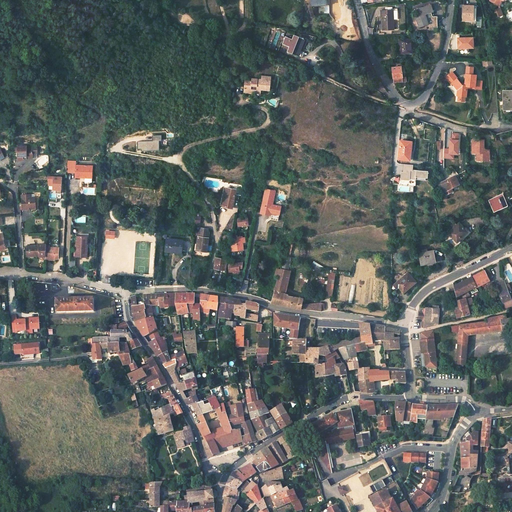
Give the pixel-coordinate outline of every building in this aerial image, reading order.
[(473,3),(463,3),(463,18),(473,18),(473,3)] [(433,5),(420,9),(422,15),(418,16),(422,27),(431,25),(431,26),(438,28),(439,17),(435,16),(434,13),(438,12),(437,10),(435,10),(433,5)] [(394,10),(381,11),(381,16),(382,16),(383,30),(394,30),(394,10)] [(304,38),(293,33),(286,51),(297,55),(304,38)] [(473,37),(459,37),(459,47),(474,47),(473,37)] [(411,39),(399,39),(399,49),(412,48),(411,39)] [(402,66),(393,67),(394,77),(395,77),(396,82),(403,81),(403,78),(403,76),(402,66)] [(464,85),(464,86),(462,87),(459,84),(457,83),(457,81),(457,80),(457,79),(452,72),(445,77),(450,84),(451,83),(453,85),(456,86),(459,90),(457,91),(456,97),(457,97),(463,98),(464,98),(465,95),(465,93),(464,90),(465,89),(468,90),(469,88),(474,89),(476,77),(471,76),(472,69),(466,68),(464,85)] [(271,87),(270,75),(261,76),(261,79),(251,80),(251,83),(247,83),(247,87),(246,87),(246,94),(253,94),(253,92),(262,91),(262,88),(271,87)] [(511,89),(502,90),(504,111),(511,110),(511,89)] [(453,132),(451,132),(450,154),(459,154),(460,140),(458,140),(459,134),(453,134),(453,132)] [(153,136),(153,141),(140,142),(140,149),(145,149),(145,151),(162,151),(162,136),(153,136)] [(483,140),(472,139),(472,153),(477,153),(476,160),(482,160),(482,159),(488,159),(488,152),(486,152),(483,148),(483,140)] [(411,142),(400,140),(398,159),(410,161),(410,154),(411,142)] [(28,145),(19,145),(19,159),(25,159),(25,158),(34,157),(34,146),(28,147),(28,145)] [(79,160),(71,159),(70,170),(78,171),(77,175),(83,176),(83,173),(89,174),(89,177),(94,177),(95,166),(79,164),(79,160)] [(428,171),(412,170),(413,165),(404,164),(403,172),(401,171),(400,179),(410,180),(410,179),(425,180),(426,178),(427,178),(428,171)] [(61,192),(62,170),(48,170),(47,184),(52,184),(52,188),(56,189),(56,192),(61,192)] [(440,183),(444,192),(459,184),(455,176),(440,183)] [(236,190),(226,188),(223,206),(231,208),(233,199),(234,200),(236,190)] [(275,191),(265,189),(263,200),(264,200),(263,205),(262,204),(260,213),(270,215),(269,218),(277,220),(280,206),(272,204),(275,191)] [(19,194),(20,209),(34,208),(33,197),(28,198),(28,193),(19,194)] [(502,194),(489,200),(494,211),(498,209),(498,208),(505,205),(503,201),(505,201),(502,194)] [(248,217),(237,218),(238,227),(248,226),(248,217)] [(456,242),(467,232),(458,223),(448,233),(456,242)] [(208,228),(199,227),(196,250),(211,252),(212,245),(207,245),(209,232),(208,228)] [(230,251),(243,249),(242,242),(245,241),(245,238),(242,238),(242,237),(237,237),(237,235),(233,236),(230,251)] [(76,249),(76,257),(87,257),(88,247),(87,247),(87,236),(80,236),(80,240),(76,240),(76,249)] [(183,241),(167,239),(165,251),(173,252),(173,250),(182,251),(183,241)] [(39,244),(39,245),(27,246),(28,256),(39,255),(39,256),(45,256),(45,245),(45,244),(39,244)] [(57,257),(58,246),(49,246),(49,245),(45,245),(45,258),(52,259),(52,257),(57,257)] [(423,253),(419,253),(421,262),(434,260),(433,251),(427,252),(426,250),(422,250),(423,253)] [(225,270),(226,259),(215,258),(214,268),(215,269),(215,270),(224,272),(224,270),(225,270)] [(288,270),(289,263),(282,262),(280,268),(288,270)] [(319,271),(321,266),(314,262),(311,267),(319,271)] [(242,263),(228,264),(229,272),(239,271),(239,268),(242,268),(242,263)] [(276,284),(284,286),(288,270),(280,268),(276,284)] [(488,280),(489,279),(484,270),(472,277),(476,285),(476,286),(488,280)] [(416,282),(408,273),(395,283),(404,293),(408,289),(416,282)] [(472,277),(454,286),(456,296),(476,285),(472,277)] [(335,279),(328,278),(326,295),(333,296),(335,279)] [(503,282),(495,284),(505,308),(511,305),(511,302),(508,292),(507,292),(505,286),(503,282)] [(283,293),(284,286),(276,284),(274,291),(283,293)] [(303,303),(304,298),(292,296),(292,295),(286,294),(283,293),(274,291),(271,300),(271,303),(290,307),(302,309),(303,303)] [(142,295),(144,303),(144,305),(147,319),(153,317),(157,316),(158,316),(158,315),(159,315),(163,315),(161,309),(159,305),(159,298),(168,298),(168,294),(142,295)] [(161,309),(166,308),(166,306),(174,306),(174,294),(168,294),(168,298),(159,298),(159,305),(161,309)] [(188,313),(194,313),(194,318),(195,318),(194,320),(198,320),(198,321),(200,322),(200,311),(200,309),(200,310),(200,305),(194,305),(194,294),(190,294),(176,294),(176,305),(177,305),(179,315),(181,314),(188,313)] [(200,311),(210,312),(210,310),(208,310),(209,296),(201,295),(201,296),(200,296),(200,305),(200,310),(200,309),(200,311)] [(135,322),(147,319),(144,305),(137,306),(136,301),(135,296),(130,297),(132,314),(135,322)] [(210,310),(213,311),(213,315),(217,316),(218,304),(218,297),(209,296),(208,310),(210,310)] [(229,320),(231,312),(234,313),(235,306),(239,306),(239,304),(240,303),(239,300),(221,298),(220,304),(219,309),(218,318),(229,320)] [(470,317),(466,298),(462,300),(462,299),(457,300),(459,309),(461,317),(462,319),(470,317)] [(93,299),(56,299),(56,312),(93,312),(93,299)] [(256,314),(256,315),(245,313),(246,309),(259,311),(259,306),(255,303),(247,302),(243,301),(243,304),(241,304),(240,303),(239,304),(239,306),(235,306),(234,313),(235,316),(240,317),(240,319),(257,322),(258,315),(256,314)] [(321,303),(303,303),(302,309),(309,310),(311,310),(315,310),(317,311),(321,312),(321,303)] [(440,324),(439,309),(425,307),(425,308),(427,327),(440,324)] [(291,329),(290,339),(293,339),(297,339),(299,330),(301,318),(273,314),(273,326),(291,329)] [(18,315),(13,316),(14,332),(19,333),(19,330),(27,331),(27,333),(34,333),(34,330),(42,329),(42,318),(36,318),(36,316),(26,317),(26,319),(19,319),(18,315)] [(468,334),(511,327),(511,325),(511,318),(504,319),(504,318),(501,319),(500,315),(486,319),(486,321),(457,325),(452,326),(451,331),(459,331),(456,363),(465,364),(467,344),(464,344),(465,334),(468,334)] [(144,337),(156,330),(153,317),(147,319),(135,322),(137,327),(144,337)] [(370,324),(360,322),(362,336),(372,335),(370,324)] [(373,342),(375,342),(374,340),(385,339),(386,327),(370,324),(372,335),(373,342)] [(399,338),(393,337),(393,334),(399,335),(400,332),(400,330),(386,327),(385,339),(385,340),(384,340),(385,350),(400,350),(399,341),(399,338)] [(243,328),(236,328),(236,342),(236,347),(243,347),(248,347),(248,342),(243,342),(243,328)] [(432,330),(420,332),(420,338),(433,337),(432,330)] [(134,335),(131,336),(130,335),(126,336),(126,332),(111,332),(111,338),(119,338),(127,338),(128,343),(137,340),(134,335)] [(187,354),(195,353),(196,361),(199,361),(198,356),(200,356),(200,353),(197,354),(195,332),(183,333),(185,347),(187,354)] [(272,334),(258,333),(257,355),(267,355),(270,355),(270,350),(269,349),(269,339),(272,339),(272,334)] [(181,335),(174,336),(175,342),(182,342),(181,334),(181,335)] [(372,335),(362,336),(362,338),(363,343),(366,342),(366,345),(372,344),(373,344),(373,342),(372,335)] [(159,348),(166,345),(164,340),(166,339),(165,337),(148,344),(156,354),(160,351),(160,350),(159,348)] [(362,338),(352,339),(338,343),(331,346),(334,351),(335,351),(339,349),(341,347),(356,344),(363,343),(362,338)] [(433,338),(420,339),(421,351),(419,351),(419,356),(420,366),(423,366),(425,367),(436,367),(435,351),(433,338)] [(299,355),(305,355),(305,348),(306,348),(306,346),(306,340),(304,339),(297,339),(293,339),(293,347),(293,355),(299,355)] [(131,350),(141,346),(137,340),(128,343),(131,350)] [(367,350),(366,346),(372,345),(372,344),(366,345),(366,342),(363,343),(356,344),(357,353),(367,350)] [(39,343),(21,344),(13,345),(14,354),(22,353),(22,355),(39,353),(39,343)] [(92,344),(91,344),(93,360),(101,359),(101,349),(100,344),(92,344)] [(109,349),(109,354),(118,353),(121,353),(121,355),(128,355),(126,344),(119,344),(109,344),(109,349)] [(344,360),(357,357),(357,353),(356,344),(341,347),(339,349),(340,353),(342,357),(344,360)] [(167,353),(166,345),(159,348),(160,350),(160,351),(156,354),(158,357),(160,357),(160,356),(167,353)] [(314,363),(314,366),(316,366),(316,378),(335,375),(335,370),(325,371),(325,364),(323,364),(323,362),(319,361),(319,356),(325,356),(334,351),(331,346),(328,347),(319,349),(318,356),(314,355),(314,363)] [(183,348),(167,353),(172,361),(174,360),(176,365),(176,370),(184,367),(187,366),(188,364),(183,348)] [(305,360),(305,363),(314,363),(314,355),(311,354),(311,349),(306,348),(305,348),(305,355),(305,360)] [(319,361),(323,362),(327,362),(327,364),(325,364),(325,371),(335,370),(335,365),(334,363),(341,361),(334,351),(325,356),(319,356),(319,361)] [(172,361),(167,353),(160,356),(160,357),(164,364),(172,361)] [(123,364),(125,364),(126,366),(130,365),(131,367),(132,367),(133,371),(138,369),(134,362),(130,357),(129,357),(128,355),(121,355),(118,356),(123,364)] [(267,355),(257,355),(257,357),(257,359),(257,363),(258,367),(258,369),(263,368),(263,366),(262,363),(266,363),(266,361),(267,355)] [(176,365),(174,360),(172,361),(164,364),(163,364),(166,368),(176,365)] [(359,370),(359,381),(370,380),(369,371),(369,369),(369,368),(359,369),(358,362),(348,363),(348,365),(350,370),(359,370)] [(131,382),(132,385),(138,382),(138,380),(145,377),(147,384),(149,384),(156,381),(162,377),(155,363),(149,365),(150,370),(144,372),(142,369),(141,370),(128,376),(131,382)] [(335,376),(346,375),(345,369),(343,364),(335,365),(335,370),(335,375),(335,376)] [(187,374),(186,369),(179,371),(182,378),(184,377),(186,381),(196,379),(195,374),(194,374),(193,372),(187,374)] [(371,394),(370,382),(374,382),(390,380),(398,380),(398,384),(405,384),(404,372),(389,372),(379,372),(379,370),(369,371),(370,380),(359,381),(361,393),(371,394)] [(179,371),(170,374),(176,385),(186,381),(184,377),(182,378),(179,371)] [(149,384),(150,387),(154,386),(155,389),(156,389),(160,387),(167,385),(162,377),(156,381),(149,384)] [(182,390),(183,390),(184,392),(187,390),(191,388),(192,390),(195,389),(198,388),(197,385),(196,379),(186,381),(176,385),(179,391),(182,390)] [(359,381),(352,382),(354,393),(361,393),(359,381)] [(140,390),(138,385),(133,387),(135,392),(133,392),(134,395),(142,392),(141,389),(140,390)] [(186,392),(187,398),(187,399),(196,396),(196,391),(195,389),(192,390),(192,391),(189,392),(186,392)] [(252,390),(246,391),(247,404),(255,402),(253,390),(252,390)] [(172,396),(167,398),(170,407),(178,405),(172,396)] [(198,402),(196,396),(187,399),(184,400),(187,406),(192,405),(196,403),(198,402)] [(224,404),(219,405),(215,397),(213,398),(208,399),(213,411),(216,410),(217,412),(221,411),(222,413),(226,412),(224,404)] [(174,415),(175,417),(182,414),(178,405),(170,407),(167,398),(164,399),(167,407),(155,412),(154,410),(151,411),(156,428),(153,429),(154,436),(173,431),(170,416),(174,415)] [(202,415),(213,411),(208,399),(198,402),(196,403),(202,415)] [(247,404),(249,413),(266,407),(264,404),(262,401),(257,402),(255,402),(247,404)] [(360,405),(361,410),(367,409),(368,416),(369,416),(372,415),(376,415),(373,401),(359,401),(360,405)] [(396,421),(403,423),(403,421),(406,402),(396,402),(395,411),(396,421)] [(403,421),(411,422),(412,404),(406,402),(403,421)] [(192,405),(198,416),(202,415),(196,403),(192,405)] [(411,422),(421,425),(421,429),(424,430),(425,427),(426,421),(427,406),(415,405),(412,404),(411,422)] [(242,405),(230,407),(232,413),(229,414),(229,415),(229,416),(231,415),(233,426),(237,426),(237,424),(240,424),(244,424),(242,405)] [(246,405),(242,405),(244,424),(240,424),(243,430),(245,436),(248,445),(253,443),(256,442),(254,434),(249,421),(249,420),(249,419),(246,405)] [(287,415),(282,405),(280,406),(280,405),(270,411),(276,421),(281,417),(287,415)] [(426,421),(433,421),(445,421),(446,418),(451,405),(427,406),(426,421)] [(446,418),(454,418),(458,405),(451,405),(446,418)] [(250,416),(251,419),(269,414),(267,410),(266,407),(249,413),(250,416)] [(313,425),(318,434),(338,422),(338,426),(332,430),(332,433),(324,435),(325,442),(326,443),(354,438),(352,429),(355,429),(351,409),(339,411),(334,414),(333,413),(313,425)] [(220,453),(218,448),(220,448),(237,444),(237,443),(242,441),(241,437),(240,431),(240,430),(235,430),(231,430),(230,427),(227,416),(226,412),(222,413),(221,411),(217,412),(223,428),(212,432),(213,433),(211,434),(206,423),(204,423),(204,422),(201,423),(201,424),(197,425),(205,441),(214,455),(220,453)] [(198,416),(201,423),(204,422),(204,423),(206,423),(202,415),(198,416)] [(292,423),(288,417),(287,415),(281,417),(276,421),(281,430),(292,423)] [(266,421),(263,416),(251,419),(253,424),(258,433),(269,428),(273,435),(279,430),(276,425),(274,422),(267,425),(266,421)] [(389,417),(378,418),(379,431),(387,431),(386,427),(390,427),(389,417)] [(490,430),(491,419),(483,420),(482,440),(489,440),(489,434),(490,430)] [(184,429),(185,433),(174,436),(179,449),(186,447),(185,445),(184,441),(188,440),(189,444),(194,442),(190,427),(184,429)] [(448,433),(440,432),(441,428),(425,427),(424,430),(423,438),(442,438),(446,438),(448,433)] [(258,433),(261,440),(272,435),(273,435),(269,428),(258,433)] [(478,432),(473,432),(469,436),(466,439),(466,443),(470,442),(477,440),(477,438),(478,432)] [(282,446),(284,449),(285,448),(286,450),(284,452),(289,460),(298,455),(290,440),(287,435),(279,440),(282,446)] [(367,436),(356,437),(358,447),(368,446),(367,436)] [(470,451),(470,445),(470,442),(466,443),(466,439),(463,441),(460,442),(460,447),(461,452),(462,459),(470,457),(470,454),(470,451)] [(205,441),(203,444),(209,458),(211,458),(213,457),(213,456),(214,455),(205,441)] [(269,447),(280,465),(287,461),(276,442),(269,447)] [(315,451),(333,473),(326,443),(325,442),(315,451)] [(271,454),(267,448),(254,457),(256,460),(258,464),(271,454)] [(411,453),(403,452),(403,460),(423,462),(423,453),(411,452),(411,453)] [(272,469),(278,465),(271,454),(258,464),(256,460),(253,462),(256,466),(257,468),(267,462),(272,469)] [(468,474),(468,473),(475,471),(478,468),(478,459),(477,454),(470,454),(470,457),(462,459),(462,469),(459,476),(468,474)] [(358,472),(338,483),(340,487),(344,485),(348,492),(344,494),(346,498),(350,506),(354,504),(369,496),(368,495),(373,493),(378,490),(375,483),(381,480),(392,474),(385,462),(384,459),(382,460),(382,459),(370,466),(370,468),(370,469),(358,472)] [(267,462),(257,468),(259,471),(260,472),(272,469),(267,462)] [(242,483),(257,473),(251,465),(241,471),(234,473),(231,477),(242,483)] [(283,474),(282,468),(262,475),(263,478),(268,479),(273,480),(283,479),(283,474)] [(427,479),(438,483),(439,474),(427,472),(427,479)] [(237,497),(237,491),(236,490),(237,489),(242,483),(231,477),(227,485),(223,498),(225,498),(226,497),(236,500),(237,497)] [(430,498),(438,483),(427,479),(420,491),(430,498)] [(259,480),(255,484),(253,482),(242,492),(244,494),(247,496),(257,486),(258,484),(259,480)] [(381,480),(375,483),(378,490),(385,487),(381,480)] [(150,500),(150,508),(161,507),(161,506),(169,506),(168,502),(159,502),(159,488),(161,484),(162,482),(150,483),(150,488),(150,500)] [(340,487),(337,488),(341,495),(344,494),(348,492),(344,485),(340,487)] [(261,499),(257,486),(247,496),(256,505),(261,499)] [(279,492),(277,487),(277,486),(268,488),(271,495),(279,492)] [(189,506),(190,506),(191,504),(191,503),(197,502),(197,503),(199,502),(200,507),(204,506),(208,506),(208,504),(214,503),(214,498),(216,498),(217,497),(218,496),(217,496),(218,494),(217,493),(218,492),(217,491),(216,492),(215,491),(213,491),(213,490),(212,490),(212,489),(212,488),(211,487),(210,488),(206,489),(205,488),(204,489),(205,490),(206,492),(187,494),(188,496),(188,503),(189,506)] [(289,492),(280,494),(282,499),(284,499),(295,495),(294,492),(293,490),(289,492)] [(371,502),(376,511),(412,511),(410,509),(405,499),(393,505),(385,491),(372,498),(374,501),(371,502)] [(420,491),(411,499),(417,509),(430,498),(420,491)] [(276,508),(286,505),(284,499),(282,499),(280,494),(279,492),(271,495),(276,508)] [(300,501),(299,500),(297,498),(296,497),(295,495),(284,499),(286,505),(292,502),(296,511),(297,511),(303,510),(300,501)] [(233,505),(236,500),(226,497),(225,498),(225,503),(231,505),(233,505)] [(256,505),(261,511),(260,511),(268,511),(263,499),(262,499),(261,499),(256,505)] [(168,511),(174,511),(177,511),(177,502),(168,502),(169,506),(168,511)] [(176,511),(191,511),(191,508),(189,508),(188,503),(185,502),(180,502),(177,502),(177,511),(176,511)]
